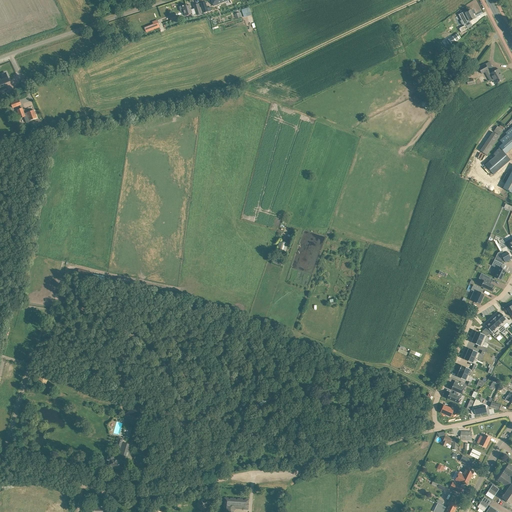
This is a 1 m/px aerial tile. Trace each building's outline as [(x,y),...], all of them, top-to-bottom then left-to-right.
[(194,9),(191,10),(190,6),(187,7),(186,5),(179,7),(181,12),(183,11),(185,16),(189,15),(189,14),(193,13),(192,12),(196,11),(196,14),(201,13),(198,4),(194,5),(194,9)] [(251,15),(249,7),(241,9),(244,17),(247,16),(251,15)] [(464,19),(460,21),(462,25),(475,18),(471,10),(465,13),(465,12),(461,14),(464,19)] [(446,41),(449,46),(460,38),(457,33),(446,41)] [(485,64),(478,68),(482,74),(484,72),(488,78),(491,76),(496,84),(503,79),(500,73),(498,69),(490,74),(488,70),(485,64)] [(6,73),(0,75),(0,84),(0,85),(9,81),(6,73)] [(419,83),(415,75),(410,78),(414,86),(419,83)] [(428,100),(421,87),(414,91),(421,103),(428,100)] [(10,103),(12,108),(21,105),(19,99),(10,103)] [(21,118),(24,117),(26,123),(31,121),(30,120),(37,118),(34,110),(24,113),(22,108),(18,110),(21,118)] [(488,162),(485,165),(485,166),(490,171),(493,175),(494,174),(497,172),(510,160),(505,154),(511,147),(511,124),(511,125),(511,126),(511,127),(509,129),(508,130),(509,130),(505,134),(506,135),(502,138),(500,140),(502,143),(499,147),(500,148),(496,151),(493,154),(495,156),(488,162)] [(496,126),(493,131),(500,135),(503,129),(496,126)] [(483,147),(480,151),(487,155),(489,152),(499,137),(493,132),(483,147)] [(511,170),(503,188),(511,193),(511,170)] [(504,261),(505,262),(511,259),(510,256),(511,256),(508,250),(504,242),(502,238),(496,235),(494,239),(498,241),(499,243),(498,244),(502,252),(498,253),(494,260),(502,263),(502,262),(504,261)] [(279,241),(276,250),(281,251),(285,252),(288,243),(284,242),(279,241)] [(505,265),(494,260),(492,265),(497,268),(495,271),(497,271),(494,277),(501,280),(506,270),(503,269),(505,265)] [(93,272),(79,269),(77,273),(77,276),(92,279),(92,276),(93,272)] [(483,281),(481,287),(491,291),(494,285),(489,283),(491,278),(484,275),(482,280),(483,281)] [(473,285),(471,290),(476,292),(474,295),(476,296),(473,302),(479,304),(484,294),(482,293),(484,290),(473,285)] [(495,317),(503,326),(507,322),(509,325),(511,322),(511,320),(510,319),(509,320),(505,317),(500,313),(496,317),(495,317)] [(495,317),(490,321),(500,332),(501,333),(506,329),(503,326),(495,317)] [(490,322),(486,326),(487,327),(493,334),(492,335),(495,339),(500,335),(498,333),(500,332),(490,321),(490,322)] [(476,331),(473,337),(485,342),(488,333),(483,331),(481,333),(476,331)] [(473,337),(471,342),(482,347),(485,342),(473,337)] [(469,348),(466,354),(475,358),(477,359),(479,353),(469,348)] [(466,354),(464,359),(472,363),(475,358),(466,354)] [(461,365),(459,371),(468,375),(470,369),(461,365)] [(459,371),(456,377),(467,381),(470,376),(468,375),(459,371)] [(321,384),(328,385),(330,375),(323,374),(321,384)] [(453,383),(451,390),(456,392),(461,394),(464,388),(465,389),(466,386),(466,385),(460,383),(459,386),(453,383)] [(449,393),(447,399),(457,403),(460,397),(461,398),(462,394),(461,394),(456,392),(455,395),(449,393)] [(476,399),(471,411),(471,414),(472,414),(475,413),(475,415),(486,412),(486,410),(487,405),(479,402),(480,401),(479,401),(476,399)] [(490,407),(499,410),(499,411),(501,405),(500,405),(491,402),(490,407)] [(130,403),(126,413),(140,418),(144,408),(130,403)] [(444,405),(441,412),(450,416),(452,412),(454,407),(451,406),(450,408),(444,405)] [(458,440),(471,440),(472,432),(461,431),(461,433),(458,433),(458,440)] [(481,435),(477,443),(480,444),(486,447),(490,438),(485,435),(484,437),(481,435)] [(450,444),(452,439),(445,436),(441,445),(445,447),(447,443),(450,444)] [(109,455),(108,460),(110,460),(108,466),(113,467),(113,468),(114,468),(114,467),(116,468),(116,469),(117,469),(118,468),(122,469),(123,466),(127,467),(129,463),(128,463),(128,461),(127,460),(131,447),(129,446),(129,444),(122,442),(120,450),(119,449),(118,455),(117,459),(114,458),(114,456),(109,455)] [(481,453),(473,449),(470,455),(478,459),(481,453)] [(138,455),(134,467),(142,469),(145,457),(138,455)] [(462,456),(460,461),(470,466),(473,461),(462,456)] [(455,460),(452,467),(458,470),(461,463),(455,460)] [(511,465),(509,464),(509,463),(503,471),(504,471),(503,472),(502,472),(497,480),(498,480),(506,486),(507,484),(510,486),(502,498),(510,504),(511,501),(511,465)] [(465,472),(464,475),(471,478),(474,472),(465,467),(463,471),(465,472)] [(464,475),(459,472),(455,480),(460,482),(461,481),(467,485),(471,478),(464,475)] [(445,488),(435,482),(433,485),(443,491),(445,488)] [(485,495),(492,499),(499,489),(492,484),(485,495)] [(477,507),(484,511),(491,501),(484,497),(477,507)] [(234,507),(247,508),(247,501),(226,499),(224,511),(231,511),(232,509),(234,507)] [(449,506),(447,508),(454,511),(457,505),(449,501),(447,505),(449,506)]
